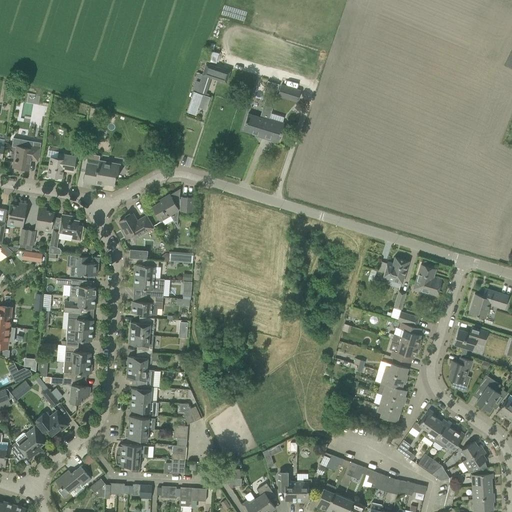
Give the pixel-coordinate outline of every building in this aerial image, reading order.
[(209,51),(206,61),(210,62),(210,61),(216,63),(219,53),(213,51),(213,52),(209,51)] [(202,73),(196,90),(206,94),(211,76),(202,73)] [(267,90),(276,93),(279,82),(270,79),(267,90)] [(281,85),(278,95),(297,101),(300,91),(281,85)] [(194,92),(189,105),(190,106),(197,108),(198,106),(206,109),(209,98),(209,97),(194,92)] [(258,136),(261,137),(265,127),(266,127),(271,114),(259,110),(257,116),(248,113),(243,130),(258,134),(258,136)] [(271,113),(271,114),(266,127),(265,127),(261,137),(278,142),(284,123),(282,122),(284,117),(271,113)] [(12,146),(16,147),(12,167),(29,170),(30,159),(38,161),(40,147),(33,145),(34,141),(13,138),(12,146)] [(63,170),(74,172),(76,156),(58,153),(57,157),(50,156),(47,175),(62,178),(63,170)] [(117,177),(119,164),(99,160),(98,165),(86,163),(83,182),(95,184),(96,179),(103,180),(102,183),(114,185),(115,177),(117,177)] [(160,220),(170,214),(174,221),(178,221),(178,210),(191,211),(192,208),(192,198),(181,197),(181,199),(179,198),(180,188),(164,197),(165,199),(152,207),(160,220)] [(23,223),(24,217),(26,207),(10,204),(7,220),(23,223)] [(38,209),(36,219),(35,225),(51,228),(54,212),(38,209)] [(122,230),(126,238),(134,234),(136,237),(152,227),(146,216),(137,221),(132,213),(126,217),(125,216),(123,217),(124,218),(119,221),(123,229),(122,230)] [(53,228),(50,246),(57,247),(59,236),(71,238),(80,240),(82,226),(78,225),(79,220),(73,219),(74,216),(62,214),(59,229),(53,228)] [(25,249),(28,229),(22,228),(19,248),(25,249)] [(35,230),(28,229),(25,249),(31,250),(35,230)] [(43,261),(44,251),(24,250),(24,260),(43,261)] [(193,254),(181,253),(181,262),(192,263),(193,254)] [(86,274),(86,276),(95,277),(95,275),(97,275),(98,263),(87,262),(88,256),(78,255),(74,255),(74,266),(70,265),(69,276),(82,277),(82,274),(86,274)] [(387,262),(384,271),(383,277),(392,280),(402,283),(408,261),(395,257),(393,263),(387,262)] [(135,265),(134,276),(153,278),(154,266),(158,267),(159,260),(147,259),(142,259),(142,265),(135,265)] [(421,264),(418,274),(413,288),(436,295),(442,279),(436,277),(436,278),(433,277),(435,269),(421,264)] [(153,289),(153,278),(134,276),(133,288),(143,289),(143,295),(163,297),(163,290),(153,289)] [(70,296),(95,297),(96,287),(83,286),(83,280),(56,278),(56,284),(71,285),(70,296)] [(184,281),(184,298),(178,297),(178,304),(191,304),(192,281),(184,281)] [(489,304),(505,309),(509,295),(485,288),(482,296),(475,293),(469,312),(485,317),(489,304)] [(393,308),(401,310),(406,293),(398,290),(393,308)] [(36,309),(51,310),(52,293),(36,292),(36,309)] [(94,308),(95,297),(70,296),(70,295),(69,301),(65,300),(64,312),(81,313),(81,307),(94,308)] [(131,313),(141,313),(157,314),(157,308),(162,308),(163,297),(143,295),(142,301),(132,301),(131,313)] [(0,326),(9,327),(9,326),(11,306),(0,305),(0,326)] [(390,316),(390,317),(398,320),(397,321),(401,322),(416,327),(419,317),(400,311),(401,310),(393,308),(390,316)] [(68,316),(67,328),(92,330),(93,320),(80,319),(81,313),(64,312),(64,316),(68,316)] [(155,318),(151,317),(141,317),(141,323),(130,322),(129,333),(149,335),(150,324),(154,324),(155,318)] [(394,334),(392,338),(419,346),(421,339),(419,339),(421,334),(416,333),(418,327),(416,327),(401,322),(399,328),(403,330),(401,337),(394,334)] [(9,327),(0,326),(0,346),(7,348),(8,341),(14,342),(15,327),(9,326),(9,327)] [(458,329),(454,344),(472,350),(475,342),(483,344),(487,332),(481,330),(471,327),(469,333),(458,329)] [(66,341),(66,345),(78,346),(78,340),(92,341),(92,330),(67,328),(66,339),(66,341)] [(153,335),(149,335),(129,333),(128,344),(139,345),(138,351),(152,352),(153,335)] [(390,356),(394,357),(406,361),(407,362),(409,356),(414,357),(415,353),(417,353),(419,346),(392,338),(391,342),(399,344),(397,351),(392,350),(390,356)] [(78,346),(61,345),(60,344),(59,352),(65,352),(64,361),(90,363),(91,353),(78,352),(78,346)] [(151,363),(152,352),(138,351),(138,357),(128,356),(127,367),(147,369),(147,364),(150,364),(151,363)] [(24,357),(24,366),(31,367),(31,369),(36,371),(37,359),(24,357)] [(451,387),(466,391),(471,376),(467,375),(471,360),(469,360),(460,357),(458,362),(452,360),(450,365),(452,365),(448,379),(453,380),(451,387)] [(89,374),(90,363),(64,361),(63,378),(75,379),(76,373),(89,374)] [(405,379),(408,368),(391,363),(390,367),(386,365),(384,372),(405,379)] [(25,367),(12,374),(16,382),(32,373),(30,369),(25,367)] [(153,387),(154,369),(147,369),(127,367),(126,378),(136,379),(136,385),(153,387)] [(384,372),(380,383),(406,390),(402,389),(405,379),(384,372)] [(507,392),(502,389),(499,393),(494,390),(499,384),(486,374),(483,378),(477,386),(484,391),(476,402),(482,406),(481,407),(489,412),(493,407),(495,409),(507,392)] [(75,385),(75,379),(63,378),(51,377),(50,384),(63,385),(63,384),(71,385),(70,395),(70,404),(80,404),(81,396),(87,397),(88,386),(75,385)] [(403,401),(406,390),(380,383),(385,384),(382,394),(403,401)] [(15,387),(10,390),(16,398),(21,394),(15,387)] [(7,388),(0,390),(0,402),(9,399),(9,400),(13,396),(7,388)] [(59,402),(48,388),(42,393),(53,407),(59,402)] [(130,399),(150,401),(151,389),(131,388),(130,399)] [(400,411),(403,401),(382,394),(379,405),(400,411)] [(502,414),(506,417),(511,409),(511,402),(506,398),(496,414),(500,417),(502,414)] [(157,401),(150,401),(130,399),(129,410),(149,412),(148,415),(156,415),(157,401)] [(397,422),(400,411),(379,405),(377,412),(381,413),(380,417),(397,422)] [(190,409),(195,420),(201,418),(195,406),(190,409)] [(195,420),(190,409),(182,412),(187,424),(195,420)] [(422,427),(427,431),(436,418),(432,415),(433,412),(429,409),(419,424),(415,421),(412,427),(419,432),(422,427)] [(57,410),(50,416),(46,411),(33,421),(42,432),(46,429),(51,435),(67,423),(57,410)] [(155,418),(149,418),(149,417),(139,417),(129,416),(128,427),(148,429),(154,430),(155,418)] [(436,418),(427,431),(424,436),(433,442),(434,440),(447,422),(443,419),(441,421),(436,418)] [(445,443),(454,430),(449,427),(451,425),(447,422),(434,440),(443,447),(445,443)] [(35,426),(25,434),(25,433),(23,432),(16,438),(16,440),(16,441),(11,445),(15,463),(25,455),(28,459),(37,452),(37,453),(42,449),(40,446),(46,441),(40,433),(35,426)] [(147,440),(148,429),(128,427),(128,429),(126,428),(125,436),(127,437),(127,438),(147,440)] [(459,433),(454,430),(445,443),(454,449),(465,434),(460,431),(459,433)] [(396,449),(408,458),(412,453),(407,450),(411,444),(403,439),(396,449)] [(467,458),(483,448),(480,444),(478,446),(474,441),(466,446),(461,449),(467,458)] [(116,452),(115,454),(140,456),(148,457),(148,446),(121,443),(121,445),(118,445),(117,447),(116,449),(116,451),(116,452)] [(280,444),(265,450),(267,457),(283,450),(280,444)] [(173,445),(172,459),(185,460),(186,446),(173,445)] [(486,453),(483,448),(467,458),(462,461),(469,472),(487,467),(485,460),(486,459),(483,454),(486,453)] [(326,467),(331,454),(325,452),(320,464),(326,467)] [(139,467),(140,456),(115,454),(115,456),(115,458),(116,460),(116,462),(116,464),(119,464),(119,466),(132,467),(131,471),(139,472),(139,467)] [(338,464),(345,466),(347,460),(331,454),(326,467),(335,471),(338,464)] [(417,464),(426,470),(434,460),(425,454),(417,464)] [(185,460),(172,459),(171,472),(184,473),(185,460)] [(442,465),(434,460),(426,470),(432,474),(442,465)] [(362,473),(365,474),(367,468),(357,464),(352,477),(359,479),(362,473)] [(437,478),(440,473),(445,470),(442,465),(432,474),(437,478)] [(80,466),(71,473),(69,470),(55,481),(61,488),(58,490),(63,497),(70,492),(69,491),(80,483),(82,485),(90,479),(80,466)] [(375,484),(379,473),(367,468),(365,474),(369,475),(367,481),(375,484)] [(449,478),(445,470),(440,473),(437,478),(440,480),(449,478)] [(374,487),(386,491),(388,483),(390,477),(379,473),(375,484),(374,487)] [(472,487),(492,485),(491,473),(471,474),(472,487)] [(296,502),(296,481),(290,481),(290,474),(278,474),(278,489),(285,489),(285,500),(290,500),(290,502),(296,502)] [(241,485),(241,478),(228,477),(228,484),(241,485)] [(398,492),(400,480),(394,478),(390,477),(388,483),(386,491),(397,494),(398,492)] [(90,487),(94,493),(105,484),(100,478),(90,487)] [(308,500),(308,488),(311,488),(311,478),(303,478),(303,481),(296,481),(296,502),(303,502),(303,500),(308,500)] [(398,492),(408,494),(409,488),(411,482),(406,481),(400,480),(398,492)] [(109,498),(110,494),(116,494),(117,483),(109,482),(109,484),(105,484),(105,498),(109,498)] [(255,499),(263,511),(271,511),(275,508),(269,499),(274,495),(266,482),(256,489),(260,495),(255,499)] [(426,486),(411,482),(409,488),(408,494),(412,495),(413,491),(424,494),(426,486)] [(124,494),(124,493),(128,493),(128,485),(124,485),(124,483),(117,483),(116,494),(124,494)] [(168,499),(169,486),(161,485),(161,487),(157,487),(156,495),(161,495),(161,499),(168,499)] [(492,497),(492,485),(472,487),(473,499),(492,497)] [(169,486),(168,499),(175,500),(175,496),(180,496),(180,488),(176,488),(176,486),(169,486)] [(192,487),(192,489),(192,497),(191,500),(205,501),(206,488),(192,487)] [(326,511),(333,492),(323,488),(315,506),(326,511)] [(326,511),(328,511),(336,511),(343,497),(333,492),(326,511)] [(263,511),(255,499),(253,496),(241,504),(246,511),(249,511),(263,511)] [(336,511),(348,511),(353,501),(343,497),(336,511)] [(474,511),(483,510),(493,510),(492,497),(473,499),(474,511)] [(11,511),(14,504),(3,500),(0,510),(0,511),(11,511)] [(361,511),(364,505),(353,501),(348,511),(361,511)] [(381,511),(383,505),(372,502),(369,511),(381,511)]
